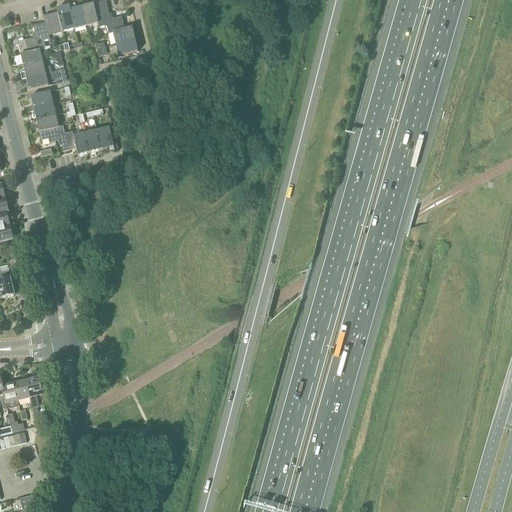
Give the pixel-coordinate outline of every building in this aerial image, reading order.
[(106,2),(93,5),(98,24),(99,29),(106,27),(108,35),(113,34),(113,33),(125,30),(122,17),(113,20),(112,17),(110,18),(106,2)] [(86,27),(98,24),(93,5),(81,8),(86,27)] [(74,30),(69,11),(70,11),(69,7),(56,10),(57,14),(58,14),(63,33),(74,30)] [(81,8),(70,11),(69,11),(74,30),(86,27),(81,8)] [(48,36),(63,33),(58,14),(57,14),(43,17),(45,22),(45,25),(48,36)] [(50,41),(48,36),(45,25),(33,28),(35,37),(33,37),(33,39),(17,43),(20,55),(27,54),(39,51),(39,52),(44,51),(44,52),(50,51),(49,47),(45,48),(44,43),(50,41)] [(113,33),(113,34),(116,45),(135,41),(132,28),(125,30),(113,33)] [(138,53),(135,41),(116,45),(119,57),(138,53)] [(20,56),(23,68),(42,63),(39,52),(39,51),(27,54),(20,55),(20,56)] [(42,63),(23,68),(26,80),(45,75),(49,74),(52,73),(50,67),(48,68),(44,69),(42,63)] [(48,87),(45,75),(26,80),(29,92),(48,87)] [(33,109),(52,105),(49,93),(30,97),(33,109)] [(36,121),(55,117),(52,105),(33,109),(36,121)] [(58,128),(55,117),(36,121),(39,133),(46,132),(46,131),(58,128)] [(63,153),(76,150),(73,138),(72,133),(65,135),(63,127),(58,128),(46,131),(46,132),(39,133),(41,142),(48,140),(49,144),(58,142),(59,144),(61,144),(63,153)] [(96,132),(101,151),(113,148),(109,129),(97,132),(96,132)] [(85,135),(90,154),(101,151),(96,132),(85,135)] [(73,138),(76,150),(78,157),(90,154),(85,135),(73,138)] [(9,213),(5,199),(0,200),(0,215),(7,214),(9,213)] [(0,229),(10,227),(7,214),(0,215),(0,229)] [(0,244),(13,242),(10,227),(0,229),(0,244)] [(0,296),(1,300),(14,296),(9,273),(0,275),(0,296)] [(25,382),(29,399),(30,399),(34,419),(39,417),(37,409),(39,409),(36,397),(41,396),(43,405),(51,403),(46,378),(38,380),(37,378),(25,382)] [(13,385),(17,402),(29,399),(25,382),(13,385)] [(13,385),(1,388),(3,396),(6,411),(19,408),(17,402),(13,385)] [(31,497),(19,500),(21,511),(22,511),(34,509),(31,497)]
